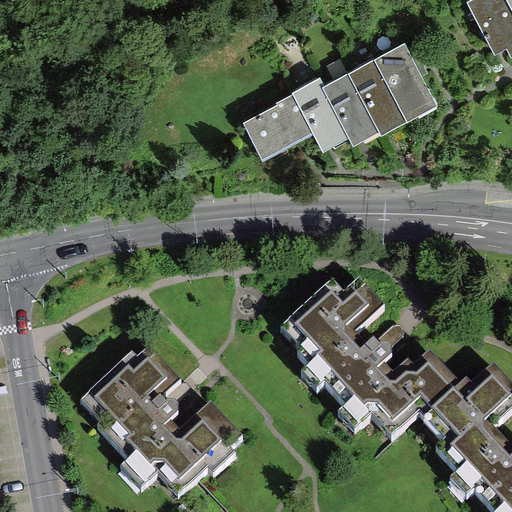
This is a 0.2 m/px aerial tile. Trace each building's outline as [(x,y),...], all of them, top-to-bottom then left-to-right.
[(468,0),(496,50),(507,44),(511,53),(511,52),(511,3),(510,0),(468,0)] [(389,52),(424,111),(452,95),(416,35),(389,52)] [(364,66),(399,126),(424,111),(389,52),(364,66)] [(335,83),(363,130),(370,143),(399,126),(364,66),(335,83)] [(330,74),(304,89),(326,126),(337,145),(363,130),(335,83),(330,74)] [(253,119),(275,157),(326,126),(304,89),(253,119)] [(332,284),(281,331),(304,352),(298,357),(310,367),(302,376),(317,393),(325,385),(346,409),(339,416),(355,432),(372,418),(392,440),(420,415),(424,421),(461,385),(430,353),(413,368),(409,362),(393,375),(384,367),(392,359),(391,350),(404,337),(405,332),(402,329),(399,326),(394,327),(368,347),(356,334),(386,309),(359,281),(343,296),(332,284)] [(138,367),(132,361),(83,404),(152,480),(160,473),(183,499),(244,444),(213,410),(184,436),(159,409),(183,388),(169,372),(153,354),(138,367)] [(465,381),(461,385),(424,421),(446,442),(436,451),(492,511),(511,511),(511,435),(501,425),(511,415),(511,385),(494,365),(472,387),(465,381)]
